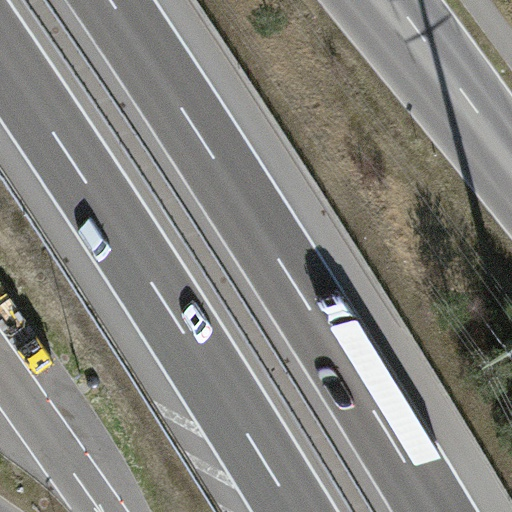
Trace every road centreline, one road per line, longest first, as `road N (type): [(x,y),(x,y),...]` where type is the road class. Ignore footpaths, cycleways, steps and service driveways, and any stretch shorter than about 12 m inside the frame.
road 1 (motorway): [(433,511),(110,0)]
road 2 (motorway): [(0,50),(297,511)]
road 3 (secondary): [(393,0),(511,159)]
